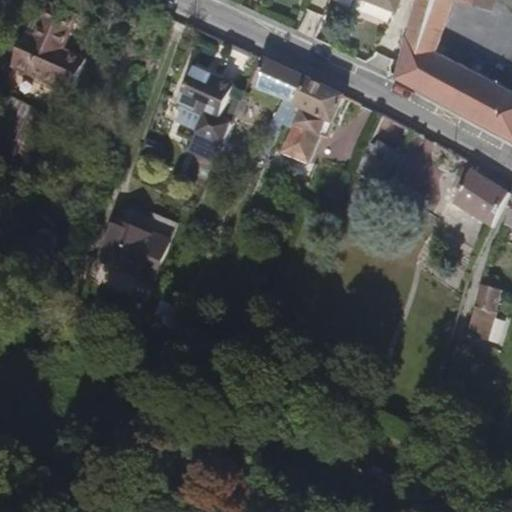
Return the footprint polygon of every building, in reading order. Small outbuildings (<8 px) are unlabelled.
[(365,0),(396,12),(400,0),(365,0)] [(456,0),(417,0),(396,78),(511,139),(511,92),(437,53),(456,0)] [(50,5),(35,38),(28,35),(14,69),(71,96),(86,63),(64,51),(80,20),(50,5)] [(281,126),(293,133),(302,110),(298,108),(310,82),(266,62),(254,88),(283,102),(276,117),(283,121),(281,126)] [(234,88),(196,70),(179,105),(218,123),(234,88)] [(336,127),(347,101),(310,82),(298,108),(302,110),(293,133),(284,154),(310,166),(328,123),(336,127)] [(236,118),(228,137),(245,143),(261,104),(249,98),(239,118),(236,118)] [(403,156),(379,144),(362,175),(385,188),(403,156)] [(455,205),(493,228),(508,198),(508,194),(473,172),(471,174),(466,171),(461,180),(466,184),(455,205)] [(169,246),(117,224),(101,263),(153,286),(169,246)] [(482,287),(468,337),(487,342),(501,292),(482,287)]
